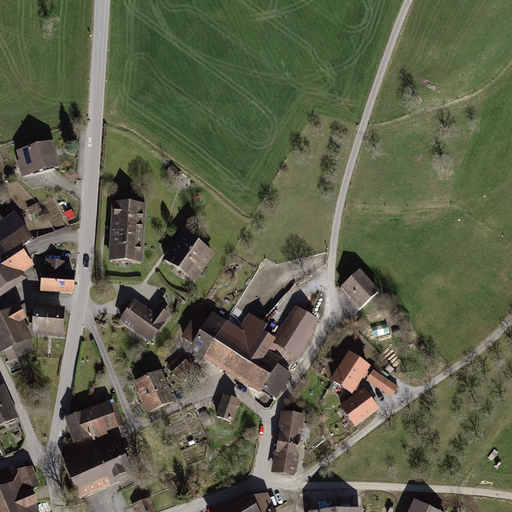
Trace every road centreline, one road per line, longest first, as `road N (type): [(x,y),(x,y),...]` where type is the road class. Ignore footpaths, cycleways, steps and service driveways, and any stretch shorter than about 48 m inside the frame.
road 1 (track): [(326,322),(343,195),(408,0)]
road 2 (tertiary): [(103,0),(79,303)]
road 3 (residential): [(270,418),(227,387),(132,428),(79,303)]
road 4 (track): [(511,318),(290,486)]
road 5 (track): [(511,496),(258,484)]
road 6 (tertiary): [(79,303),(53,459)]
road 7 (residential): [(180,511),(258,484),(270,418)]
